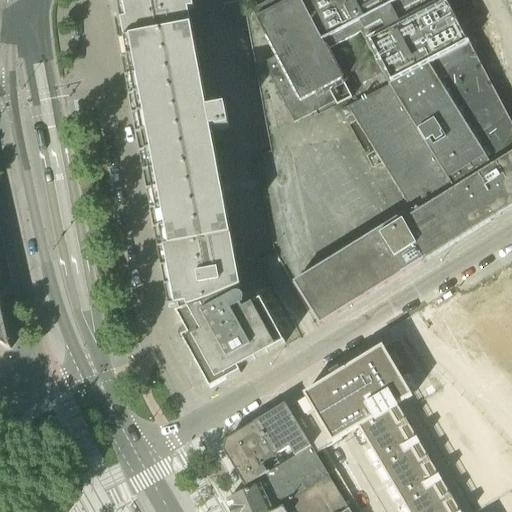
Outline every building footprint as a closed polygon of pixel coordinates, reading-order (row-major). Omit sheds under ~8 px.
[(174,306),(177,314),(180,313),(208,304),(235,292),(229,268),(237,267),(212,131),(217,130),(217,132),(230,129),(226,109),(222,109),(220,102),(207,104),(189,13),(195,12),(193,0),(117,0),(119,7),(124,35),(174,306)] [(263,0),(254,5),(276,57),(263,64),(294,124),(316,112),(318,116),(337,106),(335,102),(349,95),(355,105),(341,112),(366,157),(375,153),(408,213),(312,273),(304,278),(293,284),(320,327),(331,321),(339,316),(491,221),(491,222),(502,215),(501,215),(511,208),(511,122),(499,99),(485,73),(466,32),(479,25),(466,0),(263,0)] [(0,344),(8,350),(11,350),(0,300),(0,298),(12,280),(0,228),(0,344)] [(180,313),(177,314),(188,336),(181,339),(200,372),(211,391),(241,374),(239,370),(285,344),(261,301),(244,310),(243,307),(246,305),(245,300),(240,296),(237,296),(235,292),(208,304),(180,313)] [(306,399),(288,409),(311,447),(315,454),(341,438),(340,437),(357,427),(356,425),(392,404),(388,398),(393,394),(389,387),(402,379),(382,345),(329,376),(332,381),(314,391),(318,397),(308,403),(306,399)] [(285,405),(255,424),(256,426),(275,457),(290,448),(295,457),(311,447),(288,409),(285,405)] [(391,405),(356,425),(367,443),(405,421),(402,417),(404,416),(398,407),(394,409),(391,405)] [(402,423),(367,443),(378,462),(416,440),(413,435),(414,434),(409,425),(405,428),(402,423)] [(244,486),(246,485),(281,466),(275,457),(255,424),(226,441),(224,451),(244,486)] [(413,442),(378,462),(389,480),(427,458),(424,454),(425,453),(420,444),(416,447),(413,442)] [(281,466),(246,485),(248,489),(228,501),(232,511),(270,511),(329,476),(311,447),(295,457),(281,466)] [(511,487),(511,448),(495,458),(511,487)] [(424,460),(389,481),(400,499),(438,477),(435,472),(436,472),(431,463),(427,465),(424,460)] [(329,476),(270,511),(341,511),(348,508),(329,476)] [(435,479),(400,499),(407,511),(420,511),(449,495),(446,491),(447,490),(442,481),(438,484),(435,479)] [(446,498),(421,511),(458,511),(457,510),(458,509),(453,500),(449,502),(446,498)]
